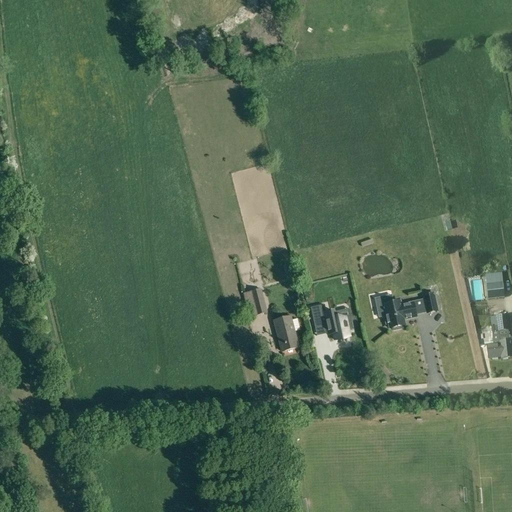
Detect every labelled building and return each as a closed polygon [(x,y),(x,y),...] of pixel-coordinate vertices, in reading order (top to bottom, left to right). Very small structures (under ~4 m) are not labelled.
[(294,264),(284,267),(288,282),(298,279),(294,264)] [(488,300),(504,298),(503,283),(486,285),(488,300)] [(261,289),(244,293),(251,318),(267,314),(261,289)] [(434,295),(423,297),(427,313),(437,311),(434,295)] [(384,317),(386,325),(389,324),(390,329),(392,328),(393,331),(403,329),(402,326),(405,325),(404,320),(416,318),(413,303),(401,306),(400,302),(384,305),(387,316),(384,317)] [(323,306),(310,308),(315,329),(327,326),(328,334),(329,336),(333,335),(335,341),(340,340),(344,339),(350,338),(348,331),(353,330),(350,317),(348,317),(335,320),(334,312),(325,314),(323,306)] [(282,353),(299,348),(291,316),(274,321),(282,353)] [(509,331),(508,316),(490,318),(491,326),(494,327),(494,332),(498,332),(499,332),(508,331),(509,331)] [(501,358),(501,359),(511,358),(511,342),(511,341),(511,336),(509,337),(508,331),(499,332),(500,338),(499,338),(500,342),(499,342),(500,347),(497,347),(497,344),(487,346),(488,360),(501,358)]
